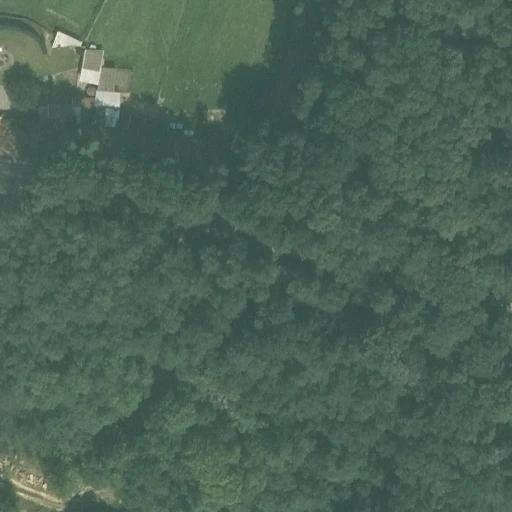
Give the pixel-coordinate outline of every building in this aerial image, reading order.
[(88,30),(64,19),(58,31),(83,42),(88,30)] [(109,40),(90,37),(86,67),(104,70),(107,54),(109,40)] [(122,57),(107,54),(104,70),(103,77),(119,78),(122,57)] [(80,83),(78,105),(123,109),(125,79),(119,78),(103,77),(101,77),(101,84),(80,83)] [(46,93),(46,104),(61,105),(62,90),(54,89),(54,93),(46,93)] [(156,106),(137,101),(132,118),(171,128),(175,111),(156,106)]
